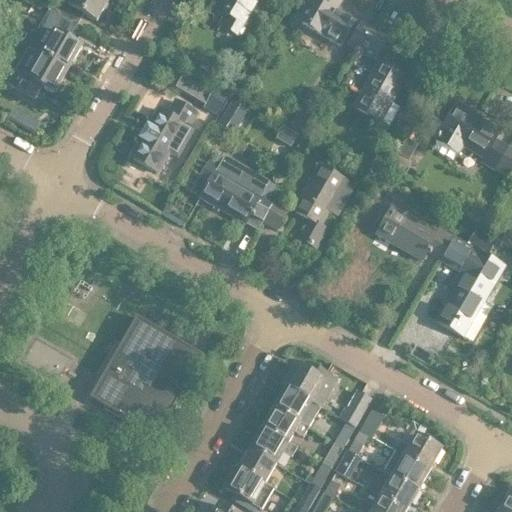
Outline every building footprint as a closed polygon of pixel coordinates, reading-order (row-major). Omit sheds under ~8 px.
[(54,0),(46,14),(74,30),(82,17),(94,24),(107,1),(106,0),(70,0),(67,6),(55,0),(54,0)] [(219,0),(214,10),(224,16),(218,26),(235,36),(256,0),(219,0)] [(308,0),(295,23),(338,48),(353,23),(340,15),(339,17),(334,14),(341,1),(338,0),(308,0)] [(51,33),(37,57),(65,73),(79,50),(67,43),(74,30),(46,14),(39,26),(51,33)] [(345,46),(359,54),(372,32),(358,24),(345,46)] [(386,40),(372,32),(359,54),(373,62),(386,40)] [(13,73),(5,87),(32,103),(39,89),(52,96),(65,73),(37,57),(24,80),(13,73)] [(404,78),(378,63),(351,108),(377,124),(378,122),(387,127),(397,109),(389,104),(404,78)] [(184,74),(174,90),(204,108),(212,94),(214,91),(184,74)] [(318,91),(311,86),(304,98),(311,102),(318,91)] [(204,108),(203,110),(216,118),(225,101),(212,94),(204,108)] [(229,100),(214,125),(231,136),(247,110),(229,100)] [(158,110),(129,158),(155,174),(167,154),(175,159),(192,130),(188,128),(196,115),(192,112),(173,101),(166,114),(158,110)] [(303,103),(288,128),(300,135),(315,110),(303,103)] [(437,115),(425,136),(437,142),(435,145),(457,158),(462,148),(482,160),(479,164),(493,171),(506,149),(493,142),(498,134),(453,107),(445,120),(437,115)] [(25,119),(19,129),(32,137),(38,126),(25,119)] [(405,140),(396,155),(407,162),(416,146),(405,140)] [(307,154),(322,162),(326,154),(312,146),(307,154)] [(511,153),(506,149),(493,171),(507,180),(511,170),(511,153)] [(198,198),(245,226),(251,216),(261,221),(273,200),(260,192),(266,182),(222,157),(216,167),(207,161),(197,179),(205,184),(198,198)] [(307,222),(296,241),(315,252),(327,231),(319,226),(330,207),(338,211),(352,187),(317,166),(290,211),(307,222)] [(261,221),(260,223),(274,231),(288,208),(273,200),(261,221)] [(424,253),(437,260),(450,238),(435,230),(433,234),(389,208),(374,235),(375,236),(370,245),(383,253),(389,243),(419,261),(424,253)] [(486,243),(489,238),(474,229),(466,244),(480,253),(485,256),(491,246),(486,243)] [(502,269),(450,238),(437,260),(462,275),(433,324),(466,343),(487,310),(480,306),(502,269)] [(87,400),(129,424),(154,439),(201,357),(134,319),(88,400),(87,400)] [(280,389),(283,390),(317,409),(333,381),(332,381),(337,372),(328,367),(323,376),(306,366),(303,372),(293,367),(280,389)] [(307,430),(313,420),(318,410),(317,409),(283,390),(272,409),(307,430)] [(351,401),(365,409),(369,402),(355,394),(351,401)] [(365,409),(351,401),(346,410),(343,409),(336,421),(344,425),(353,430),(365,409)] [(307,430),(272,409),(260,430),(287,445),(294,435),(301,439),(307,430)] [(358,434),(369,441),(382,418),(370,412),(358,434)] [(353,430),(344,425),(333,445),(341,450),(353,430)] [(248,450),(275,466),(282,455),(289,458),(294,449),(287,445),(260,430),(248,450)] [(369,441),(358,434),(346,455),(355,460),(366,439),(369,441)] [(393,454),(400,458),(427,474),(439,452),(412,437),(405,449),(399,445),(393,454)] [(341,450),(333,445),(325,458),(334,463),(341,450)] [(248,450),(236,471),(264,486),(275,466),(248,450)] [(355,460),(346,455),(334,475),(343,480),(355,460)] [(388,478),(415,494),(427,474),(400,458),(388,478)] [(323,483),(330,471),(321,466),(314,478),(323,483)] [(264,486),(236,471),(234,469),(222,490),(231,495),(227,502),(245,511),(253,511),(255,509),(259,511),(272,491),(264,486)] [(404,511),(415,494),(388,478),(376,499),(399,511),(404,511)] [(322,495),(331,500),(338,488),(329,482),(322,495)] [(309,486),(297,506),(306,511),(318,491),(309,486)] [(511,511),(511,494),(508,492),(496,511),(511,511)] [(311,511),(324,511),(331,500),(322,495),(311,511)] [(362,503),(357,511),(399,511),(376,499),(371,508),(362,503)]
